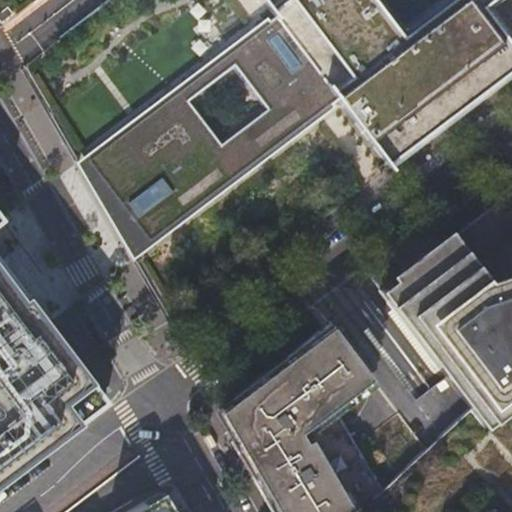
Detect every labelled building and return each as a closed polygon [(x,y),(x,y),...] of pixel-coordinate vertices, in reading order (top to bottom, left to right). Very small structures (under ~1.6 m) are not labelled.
[(511,0),(262,0),(276,18),(270,22),(267,17),(77,162),(132,258),(334,107),(330,102),(336,98),(391,171),(511,79),(511,0)] [(511,188),(438,245),(440,248),(412,269),(410,266),(380,289),(471,406),(485,425),(511,403),(511,188)] [(0,478),(104,400),(37,310),(0,261),(0,217),(0,216),(0,478)] [(438,245),(410,266),(412,269),(440,248),(438,245)] [(372,377),(332,325),(300,350),(303,355),(296,360),(293,356),(284,362),(260,380),(264,385),(255,392),(251,387),(220,411),(260,480),(267,476),(273,486),(266,490),(278,511),(357,511),(382,489),(333,406),(372,377)] [(300,350),(293,356),(296,360),(303,355),(300,350)] [(260,380),(251,387),(255,392),(264,385),(260,380)] [(511,511),(511,403),(485,425),(471,406),(426,449),(382,489),(357,511),(511,511)] [(267,476),(260,480),(266,490),(273,486),(267,476)] [(173,511),(162,493),(129,511),(173,511)]
